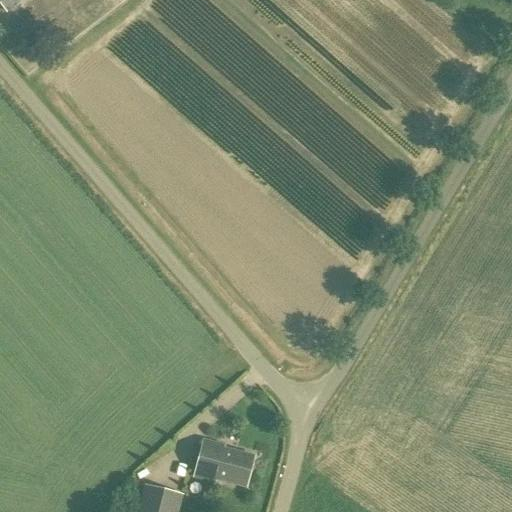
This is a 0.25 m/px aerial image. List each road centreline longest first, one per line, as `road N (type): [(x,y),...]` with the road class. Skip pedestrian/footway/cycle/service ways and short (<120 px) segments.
road 1 (unclassified): [(306,423),(0,53)]
road 2 (unclassified): [(306,423),(405,278),(511,93)]
